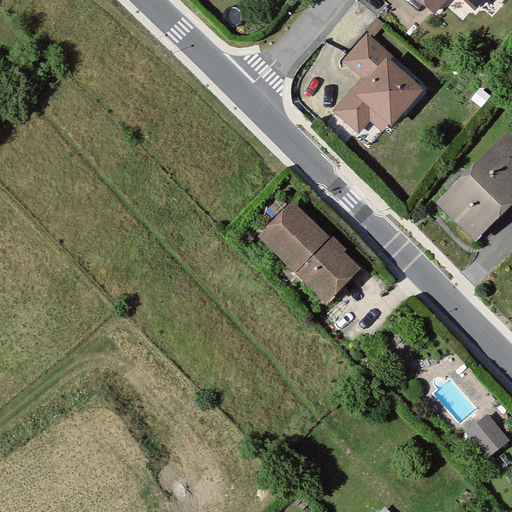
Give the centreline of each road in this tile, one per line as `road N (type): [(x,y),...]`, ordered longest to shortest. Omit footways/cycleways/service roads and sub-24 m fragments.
road 1 (tertiary): [(242,93),(511,365)]
road 2 (tertiary): [(148,0),(242,93)]
road 3 (residential): [(242,93),(331,0)]
